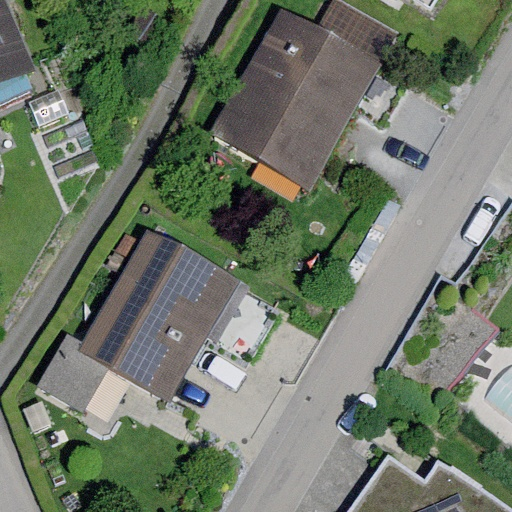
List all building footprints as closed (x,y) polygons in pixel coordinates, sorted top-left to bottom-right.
[(0,0),(0,95),(37,79),(2,0),(0,0)] [(413,0),(433,13),(441,0),(413,0)] [(383,75),(284,18),(214,138),(313,195),(383,75)] [(58,94),(30,106),(41,131),(69,118),(58,94)] [(286,315),(150,237),(84,351),(68,341),(39,392),(110,433),(135,389),(174,411),(208,352),(250,377),(286,315)] [(426,486),(391,461),(355,511),(502,511),(439,468),(426,486)]
